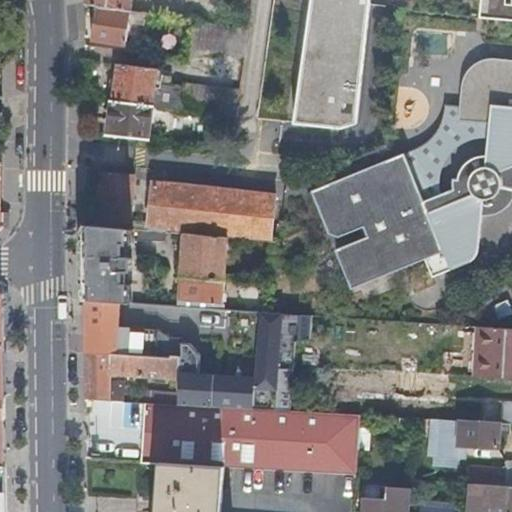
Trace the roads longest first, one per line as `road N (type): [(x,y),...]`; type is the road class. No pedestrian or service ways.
road 1 (secondary): [(52,511),(50,261)]
road 2 (residential): [(51,146),(284,172)]
road 3 (secondary): [(51,146),(48,0)]
